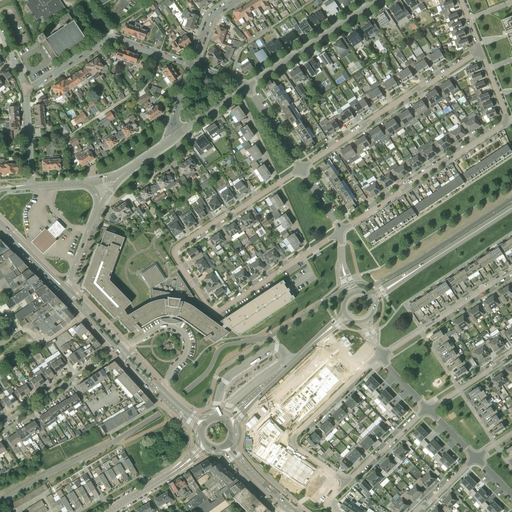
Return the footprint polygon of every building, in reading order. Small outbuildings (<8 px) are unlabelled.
[(26,0),(28,2),(26,4),(26,5),(27,4),(33,13),(32,14),(36,20),(41,17),(45,22),(54,16),(55,17),(57,15),(62,11),(65,9),(59,0),(26,0)] [(201,9),(206,6),(202,0),(193,0),(195,4),(197,3),(201,9)] [(258,8),(260,7),(255,0),(251,3),(260,16),(263,14),(258,8)] [(266,11),(268,10),(261,0),(255,0),(260,7),(261,6),(264,10),(265,10),(266,11)] [(271,6),(268,1),(267,0),(261,0),(268,10),(269,11),(271,10),(269,7),(271,6)] [(340,11),(334,0),(329,3),(328,1),(321,6),(326,13),(329,11),(332,16),(340,11)] [(420,0),(405,0),(409,6),(410,6),(412,9),(414,11),(419,8),(421,11),(423,10),(426,8),(422,2),(420,0)] [(444,14),(449,12),(448,9),(454,6),(452,1),(447,3),(443,4),(444,5),(440,6),(442,11),(440,12),(440,13),(441,15),(444,14)] [(162,11),(167,8),(163,2),(158,5),(162,11)] [(258,18),(260,16),(251,3),(247,6),(251,13),(253,11),(258,18)] [(408,13),(403,5),(400,7),(398,4),(397,4),(394,5),(395,6),(390,9),(397,20),(405,15),(409,21),(412,18),(410,15),(408,13)] [(250,13),(251,13),(247,6),(243,8),(250,19),(251,21),(253,20),(252,18),(252,17),(250,13)] [(162,14),(158,8),(154,11),(158,17),(162,14)] [(247,21),(250,19),(243,8),(238,11),(243,18),(244,17),(247,21)] [(326,19),(320,10),(312,16),(311,15),(309,16),(308,17),(312,24),(315,22),(317,25),(326,19)] [(242,19),(243,18),(238,11),(234,14),(236,18),(234,19),(238,24),(240,23),(239,21),(242,19)] [(187,21),(196,24),(198,17),(194,16),(195,13),(191,12),(190,14),(189,14),(187,21)] [(444,14),(446,20),(449,19),(450,22),(453,21),(459,18),(457,13),(451,15),(449,12),(444,14)] [(383,13),(377,17),(377,18),(379,20),(377,22),(380,26),(381,27),(385,25),(387,28),(392,27),(396,24),(390,15),(386,17),(385,15),(384,13),(383,13)] [(37,39),(38,40),(40,44),(41,43),(53,60),(57,58),(85,39),(73,21),(68,14),(59,20),(60,21),(54,25),(55,27),(42,36),(37,39)] [(312,29),(306,21),(298,26),(297,23),(294,18),(291,20),(294,25),(293,26),(299,34),(302,32),(304,35),(312,29)] [(511,21),(511,22),(510,18),(511,18),(506,20),(501,21),(505,30),(503,31),(503,36),(506,35),(507,35),(508,36),(507,36),(511,46),(511,45),(511,21)] [(193,31),(196,24),(187,21),(185,27),(187,28),(186,30),(189,31),(190,29),(193,31)] [(373,21),(370,23),(369,22),(365,25),(366,26),(362,28),(367,37),(374,32),(376,36),(381,33),(373,21)] [(447,23),(450,28),(452,27),(454,31),(456,30),(463,27),(460,22),(454,24),(453,21),(450,22),(447,23)] [(140,29),(142,29),(143,26),(141,25),(141,24),(135,22),(134,27),(130,36),(137,38),(140,29)] [(130,36),(134,27),(127,24),(127,25),(125,25),(123,29),(125,30),(124,33),(130,36)] [(215,34),(225,38),(226,34),(227,34),(227,32),(229,33),(229,31),(228,31),(229,28),(226,27),(224,27),(224,25),(221,24),(220,28),(218,28),(217,32),(216,32),(215,34)] [(233,29),(241,38),(244,36),(236,27),(233,29)] [(147,31),(142,29),(140,29),(137,38),(143,40),(145,36),(147,37),(149,33),(147,32),(147,31)] [(298,39),(292,30),(281,38),(285,44),(287,42),(289,45),(298,39)] [(457,40),(460,38),(466,36),(464,30),(457,33),(456,30),(454,31),(451,32),(453,37),(456,36),(457,39),(457,40)] [(160,31),(158,32),(155,40),(162,42),(164,36),(160,31)] [(365,39),(363,37),(361,33),(358,35),(357,34),(355,31),(354,32),(351,34),(351,35),(349,36),(349,35),(347,37),(351,44),(352,43),(354,47),(358,45),(359,47),(367,42),(365,39)] [(223,42),(225,38),(215,34),(214,37),(215,37),(213,41),(221,44),(221,46),(222,46),(226,47),(231,48),(232,45),(227,45),(228,44),(223,42)] [(178,40),(183,48),(190,43),(185,36),(178,40)] [(457,40),(457,39),(454,40),(456,46),(459,45),(460,48),(462,47),(464,50),(468,47),(467,46),(469,45),(467,39),(461,42),(460,38),(457,40)] [(176,53),(183,48),(178,40),(171,45),(176,53)] [(283,47),(278,40),(269,46),(268,43),(265,45),(271,53),(273,52),(274,53),(277,52),(280,50),(283,47)] [(340,45),(338,42),(335,44),(334,48),(337,52),(336,52),(338,55),(339,56),(345,52),(351,48),(346,41),(340,45)] [(211,61),(220,55),(218,52),(219,52),(217,50),(218,49),(218,48),(216,49),(214,46),(212,48),(213,50),(207,54),(210,58),(209,58),(211,61)] [(434,53),(440,62),(445,59),(441,54),(444,52),(441,47),(438,49),(437,47),(432,50),(434,53)] [(125,51),(119,49),(117,53),(115,52),(114,56),(116,57),(116,58),(119,59),(119,60),(122,61),(122,60),(125,51)] [(253,49),(249,52),(257,64),(260,62),(261,63),(268,58),(265,54),(267,53),(265,50),(264,51),(263,49),(259,52),(257,49),(255,51),(253,49)] [(132,54),(132,53),(125,51),(122,60),(127,62),(126,65),(125,67),(127,68),(132,54)] [(329,58),(325,53),(325,52),(323,54),(322,53),(318,56),(325,66),(326,66),(328,68),(333,65),(332,63),(334,61),(335,62),(337,60),(334,55),(329,58)] [(435,65),(440,62),(434,53),(431,55),(429,54),(425,57),(429,62),(432,60),(435,65)] [(138,56),(132,54),(127,68),(128,68),(128,67),(131,68),(132,64),(135,65),(136,64),(137,64),(139,60),(137,60),(138,56)] [(220,55),(211,61),(213,63),(215,66),(221,63),(223,65),(228,62),(226,59),(225,60),(225,59),(224,59),(223,57),(221,57),(220,55)] [(429,62),(425,57),(422,59),(420,57),(416,59),(418,61),(425,72),(430,69),(426,64),(429,62)] [(91,63),(98,73),(101,72),(100,71),(103,69),(99,62),(100,62),(98,60),(97,59),(91,63)] [(320,68),(316,63),(313,59),(309,61),(310,63),(305,66),(312,78),(316,75),(314,72),(320,68)] [(414,61),(413,62),(411,60),(408,62),(409,65),(413,70),(415,68),(420,75),(425,72),(418,61),(415,63),(414,61)] [(252,66),(252,63),(250,63),(249,61),(243,65),(242,65),(241,65),(241,64),(238,63),(236,69),(240,70),(240,69),(242,70),(244,73),(247,71),(247,72),(253,68),(252,66)] [(409,65),(408,62),(405,64),(406,67),(405,67),(406,69),(403,71),(409,80),(413,77),(410,72),(413,70),(409,65)] [(101,82),(103,81),(102,79),(100,76),(98,74),(98,73),(91,63),(85,67),(86,68),(86,67),(92,76),(98,85),(102,83),(101,82)] [(474,76),(473,73),(479,70),(477,65),(473,66),(472,64),(468,66),(469,68),(468,68),(469,72),(467,73),(469,78),(471,77),(474,76)] [(166,77),(174,72),(170,66),(167,68),(166,66),(162,69),(163,71),(166,77)] [(89,78),(92,76),(86,67),(86,68),(85,68),(83,69),(81,71),(88,82),(90,80),(89,78)] [(305,76),(302,72),(299,68),(290,74),(296,83),(299,81),(300,82),(301,82),(302,81),(302,80),(302,79),(301,78),(305,76)] [(88,83),(88,82),(81,71),(78,73),(77,73),(76,74),(75,75),(81,83),(83,87),(88,83)] [(409,80),(403,71),(400,73),(398,72),(394,75),(398,80),(400,78),(404,83),(409,80)] [(4,81),(8,87),(10,86),(8,83),(13,79),(8,72),(3,75),(6,80),(4,81)] [(174,72),(166,77),(170,83),(171,82),(172,84),(176,82),(175,80),(178,77),(174,72)] [(474,85),(478,84),(476,81),(483,79),(481,73),(474,76),(471,77),(473,80),(470,81),(472,86),(474,85)] [(69,79),(76,89),(78,88),(77,86),(81,83),(75,75),(74,75),(72,76),(72,77),(69,79)] [(395,81),(398,80),(394,75),(390,77),(389,75),(385,77),(388,81),(394,90),(398,87),(395,81)] [(82,98),(80,94),(78,91),(76,89),(69,79),(67,80),(66,80),(65,81),(65,82),(64,82),(64,81),(63,82),(69,91),(73,88),(80,99),(82,98)] [(8,87),(4,81),(2,83),(0,80),(0,88),(4,86),(6,89),(8,87)] [(394,90),(388,81),(385,83),(383,82),(381,80),(378,82),(379,85),(383,90),(385,88),(389,93),(394,90)] [(270,91),(278,86),(277,86),(274,82),(272,83),(271,81),(267,83),(268,85),(267,86),(270,91)] [(445,84),(451,93),(453,91),(454,93),(459,89),(455,84),(453,85),(449,81),(445,84)] [(69,91),(63,82),(58,85),(65,96),(67,99),(70,97),(67,92),(69,91)] [(478,84),(474,85),(476,89),(473,90),(475,95),(481,93),(480,89),(486,87),(484,82),(478,84)] [(295,88),(301,96),(306,93),(301,84),(295,88)] [(448,94),(451,93),(445,84),(440,87),(443,92),(441,93),(445,99),(447,103),(450,101),(447,97),(449,96),(448,94)] [(58,98),(59,100),(65,96),(58,85),(52,89),(55,94),(53,96),(55,100),(58,98)] [(383,90),(379,85),(372,90),(379,100),(383,97),(380,92),(383,90)] [(273,96),(281,91),(278,86),(270,91),(273,96)] [(374,103),(379,100),(372,90),(368,92),(364,95),(368,100),(370,98),(374,103)] [(445,99),(441,93),(439,95),(435,90),(431,93),(438,104),(440,102),(445,99)] [(277,100),(284,96),(281,91),(273,96),(277,100)] [(438,104),(431,93),(426,96),(429,101),(427,102),(428,104),(432,110),(434,113),(436,111),(434,108),(434,107),(438,104)] [(478,103),(484,101),(490,98),(488,93),(482,95),(481,93),(475,95),(478,103)] [(35,113),(45,112),(44,109),(46,109),(49,106),(49,105),(50,104),(44,95),(38,99),(38,106),(34,106),(35,112),(35,113)] [(365,101),(368,100),(364,95),(360,97),(362,99),(362,101),(359,103),(365,111),(369,108),(365,101)] [(280,105),(287,100),(284,96),(277,100),(280,105)] [(145,107),(147,105),(142,97),(137,100),(140,105),(143,103),(145,107)] [(283,110),(290,105),(287,100),(280,105),(283,110)] [(432,110),(428,104),(426,106),(422,101),(417,104),(423,113),(425,115),(432,110)] [(482,111),(487,109),(494,107),(491,101),(485,104),(484,101),(478,103),(476,104),(477,106),(480,105),(481,108),(482,111)] [(342,110),(351,105),(349,102),(340,108),(342,110)] [(360,115),(365,111),(359,103),(356,104),(354,103),(350,106),(354,111),(357,110),(360,115)] [(148,106),(156,118),(162,114),(159,110),(160,109),(160,107),(160,106),(159,106),(158,106),(157,106),(157,105),(154,108),(151,104),(148,106)] [(421,115),(423,113),(417,104),(413,107),(416,112),(414,113),(417,119),(422,117),(421,115)] [(18,114),(18,107),(14,107),(14,105),(9,105),(9,107),(8,107),(9,115),(18,114)] [(90,108),(94,114),(99,111),(95,105),(90,108)] [(286,115),(293,110),(290,106),(290,105),(283,110),(282,110),(286,115)] [(150,122),(156,118),(148,106),(145,108),(148,112),(145,114),(142,113),(141,114),(140,117),(141,117),(143,120),(147,118),(150,122)] [(234,116),(241,112),(238,106),(234,109),(232,106),(229,108),(234,116)] [(351,113),(354,111),(350,106),(346,109),(347,110),(344,112),(350,121),(354,118),(351,113)] [(487,109),(482,111),(484,116),(486,115),(487,119),(489,118),(490,122),(494,119),(493,117),(497,115),(495,110),(489,112),(487,109)] [(296,115),(293,110),(286,115),(289,120),(296,115)] [(411,124),(417,119),(414,113),(411,115),(408,110),(403,113),(409,122),(411,124)] [(78,116),(82,122),(85,120),(85,119),(87,118),(82,111),(79,113),(80,115),(78,116)] [(45,119),(45,120),(49,120),(48,117),(45,117),(45,112),(35,113),(35,112),(35,120),(45,119)] [(234,116),(238,122),(238,121),(238,122),(245,117),(241,112),(234,116)] [(345,124),(350,121),(344,112),(341,114),(339,113),(335,116),(339,121),(341,119),(345,124)] [(302,118),(299,113),(296,115),(289,120),(292,125),(292,124),(300,120),(302,118)] [(407,124),(409,122),(403,113),(399,116),(402,121),(399,123),(403,129),(408,126),(407,124)] [(9,121),(19,121),(19,114),(18,114),(9,115),(9,120),(0,120),(0,123),(4,123),(9,122),(9,121)] [(470,121),(475,129),(480,126),(477,121),(479,120),(478,118),(476,114),(472,116),(472,118),(473,119),(470,121)] [(336,123),(339,121),(335,116),(332,118),(328,121),(330,124),(336,133),(340,130),(336,123)] [(110,123),(109,122),(108,119),(107,118),(98,123),(102,129),(110,123)] [(46,126),(45,120),(45,119),(35,120),(36,126),(40,126),(40,128),(45,128),(45,126),(46,126)] [(295,129),(303,124),(300,120),(292,124),(295,129)] [(403,129),(399,123),(397,124),(394,120),(389,123),(395,131),(396,133),(403,129)] [(9,121),(9,122),(4,123),(5,123),(6,128),(11,128),(11,130),(15,130),(15,128),(19,128),(19,121),(9,121)] [(331,136),(336,133),(330,124),(328,121),(324,124),(323,122),(320,124),(325,132),(327,131),(331,136)] [(470,133),(475,129),(470,121),(466,123),(466,122),(464,122),(461,124),(465,129),(467,128),(470,133)] [(125,127),(130,135),(134,133),(133,131),(138,128),(134,122),(131,124),(131,125),(130,125),(129,124),(125,127)] [(392,133),(395,131),(389,123),(384,126),(387,129),(384,131),(389,138),(394,135),(392,133)] [(125,127),(123,124),(119,127),(121,131),(117,133),(121,139),(125,136),(126,138),(130,135),(125,127)] [(219,127),(217,128),(214,124),(208,128),(205,129),(210,136),(212,139),(223,132),(219,127)] [(298,134),(306,129),(303,124),(295,129),(298,134)] [(463,131),(465,129),(461,124),(458,126),(458,127),(459,128),(455,130),(461,139),(466,136),(463,131)] [(243,136),(250,131),(246,126),(243,128),(240,125),(235,128),(237,132),(239,131),(243,136)] [(63,136),(68,133),(64,127),(60,130),(63,136)] [(389,138),(384,131),(382,132),(379,127),(374,130),(381,141),(382,142),(386,139),(386,140),(389,138)] [(301,139),(309,134),(306,129),(298,134),(301,139)] [(374,146),(381,141),(374,130),(369,133),(372,138),(370,140),(374,146)] [(456,142),(461,139),(455,130),(452,132),(451,131),(450,131),(447,133),(451,138),(453,137),(456,142)] [(244,148),(249,144),(247,141),(254,137),(250,131),(243,136),(240,138),(243,143),(242,144),(244,148)] [(121,139),(117,133),(113,136),(111,133),(107,136),(114,146),(117,144),(117,142),(121,139)] [(448,140),(451,138),(447,133),(444,135),(443,136),(444,137),(441,140),(447,148),(452,145),(448,140)] [(304,144),(312,139),(312,138),(309,134),(301,139),(304,143),(304,144)] [(94,135),(92,136),(89,138),(92,142),(91,142),(93,144),(96,148),(98,147),(101,146),(104,151),(109,147),(110,149),(114,146),(107,136),(103,139),(105,141),(101,144),(98,140),(94,135)] [(208,142),(207,142),(203,137),(198,140),(198,139),(195,142),(197,145),(193,147),(200,156),(208,151),(205,147),(207,146),(207,143),(208,142)] [(374,146),(370,140),(368,141),(364,137),(360,140),(366,149),(369,147),(370,148),(374,146)] [(312,139),(304,144),(308,149),(309,147),(311,149),(314,147),(313,145),(315,144),(312,139)] [(363,150),(366,149),(360,140),(355,143),(358,148),(356,149),(360,155),(364,152),(363,150)] [(442,151),(447,148),(441,140),(438,142),(437,140),(436,140),(433,142),(436,148),(439,146),(442,151)] [(436,148),(433,142),(430,145),(429,146),(430,147),(427,149),(433,157),(437,154),(434,149),(436,148)] [(503,148),(508,156),(511,153),(511,152),(510,149),(511,148),(509,143),(503,148)] [(251,155),(258,151),(255,145),(251,148),(249,144),(244,148),(246,151),(247,150),(251,156),(251,155)] [(360,155),(356,149),(353,151),(350,146),(346,149),(354,162),(361,157),(360,155)] [(505,159),(508,156),(503,148),(499,150),(505,159)] [(82,167),(88,163),(81,153),(80,151),(78,149),(76,150),(78,153),(74,155),(76,159),(82,167)] [(351,163),(354,162),(346,149),(341,152),(344,156),(342,158),(347,166),(351,163)] [(433,157),(427,149),(424,151),(423,150),(422,150),(419,152),(422,157),(425,156),(428,161),(433,157)] [(85,150),(84,151),(81,153),(88,163),(94,159),(88,151),(87,152),(85,150)] [(420,159),(422,157),(419,152),(417,150),(415,151),(415,153),(416,154),(416,155),(416,156),(413,158),(418,167),(423,164),(420,159)] [(500,161),(505,159),(499,150),(495,153),(500,161)] [(251,155),(255,161),(262,156),(258,151),(251,155)] [(496,164),(500,161),(495,153),(491,156),(496,164)] [(492,167),(496,164),(491,156),(487,158),(492,167)] [(418,167),(413,158),(410,160),(409,159),(408,159),(405,161),(408,166),(410,165),(414,170),(418,167)] [(488,169),(492,167),(487,158),(483,161),(488,169)] [(184,163),(192,175),(195,173),(193,169),(196,167),(190,159),(184,163)] [(9,164),(10,174),(15,174),(17,174),(17,172),(20,172),(19,164),(19,161),(18,162),(18,160),(15,160),(15,162),(14,162),(14,160),(9,161),(9,164)] [(60,169),(60,160),(51,161),(51,170),(60,169)] [(51,170),(51,161),(47,161),(42,161),(42,162),(39,162),(39,166),(42,166),(43,171),(51,170)] [(406,168),(408,166),(405,161),(401,163),(401,164),(402,165),(399,167),(404,176),(409,173),(406,168)] [(484,172),(488,169),(483,161),(479,164),(484,172)] [(10,174),(9,164),(5,164),(5,162),(0,162),(0,173),(2,173),(3,175),(5,174),(5,175),(10,174)] [(331,168),(330,168),(327,163),(325,164),(324,162),(321,165),(322,167),(320,168),(324,173),(324,172),(331,168)] [(190,177),(192,175),(184,163),(178,167),(184,175),(187,173),(190,177)] [(260,175),(267,170),(263,165),(260,167),(257,164),(252,167),(254,171),(256,169),(260,175)] [(399,167),(396,164),(392,167),(389,168),(390,170),(394,176),(396,174),(399,179),(404,176),(399,167)] [(480,175),(484,172),(479,164),(475,166),(480,175)] [(476,177),(480,175),(475,166),(471,169),(476,177)] [(327,177),(334,172),(331,167),(330,168),(331,168),(324,172),(327,177)] [(472,180),(476,177),(471,169),(467,172),(472,180)] [(267,170),(260,175),(264,182),(267,180),(266,179),(271,176),(267,170)] [(392,177),(394,176),(390,170),(387,172),(387,174),(387,175),(384,177),(390,186),(395,182),(392,177)] [(330,182),(338,177),(334,172),(327,177),(330,182)] [(468,183),(472,180),(467,172),(463,174),(468,183)] [(160,179),(165,187),(167,190),(171,188),(169,185),(169,184),(173,181),(169,175),(164,178),(164,177),(160,179)] [(455,179),(460,187),(465,184),(460,176),(455,179)] [(333,187),(341,182),(338,177),(330,182),(333,187)] [(385,189),(390,186),(384,177),(382,178),(381,178),(380,178),(376,180),(380,185),(382,184),(385,189)] [(240,194),(246,189),(245,187),(248,186),(247,185),(245,182),(243,178),(239,180),(240,182),(233,186),(236,191),(238,190),(240,194)] [(161,190),(165,187),(160,179),(156,182),(157,183),(152,186),(156,192),(161,189),(161,190)] [(208,185),(205,179),(198,184),(202,189),(208,185)] [(456,190),(460,187),(455,179),(451,182),(456,190)] [(174,183),(180,192),(185,188),(179,180),(174,183)] [(380,185),(376,180),(375,181),(369,185),(370,186),(376,195),(381,192),(377,187),(380,185)] [(336,191),(344,187),(341,182),(333,187),(336,191)] [(451,193),(456,190),(451,182),(446,185),(451,193)] [(227,189),(220,194),(226,203),(233,198),(233,197),(230,193),(233,191),(228,184),(225,186),(227,189)] [(447,196),(451,193),(446,185),(442,188),(447,196)] [(152,195),(156,192),(152,186),(148,189),(147,188),(143,190),(148,198),(153,196),(152,195)] [(371,198),(376,195),(370,186),(368,188),(367,187),(366,187),(362,189),(365,194),(368,193),(371,198)] [(339,196),(347,191),(344,187),(336,191),(339,196)] [(442,199),(447,196),(442,188),(437,191),(442,199)] [(150,201),(148,198),(143,190),(139,193),(140,194),(135,197),(139,203),(144,200),(147,203),(150,201)] [(222,202),(217,194),(214,190),(211,192),(214,196),(211,198),(212,200),(208,203),(213,211),(219,207),(218,207),(219,206),(219,205),(219,204),(222,202)] [(343,201),(350,196),(347,191),(339,196),(343,201)] [(437,202),(442,199),(437,191),(433,194),(437,202)] [(433,205),(437,202),(433,194),(428,197),(433,205)] [(273,205),(280,200),(276,195),(272,197),(271,196),(268,198),(273,205)] [(353,201),(350,196),(343,201),(345,205),(345,206),(353,201)] [(428,208),(433,205),(428,197),(424,200),(428,208)] [(207,207),(201,198),(196,201),(200,207),(194,211),(200,220),(206,216),(203,212),(204,211),(205,210),(204,209),(207,207)] [(353,201),(345,206),(349,211),(350,210),(352,211),(355,209),(354,207),(356,206),(354,203),(357,201),(356,199),(353,201)] [(274,217),(279,213),(277,210),(283,206),(280,200),(273,205),(269,207),(273,213),(271,214),(274,217)] [(424,211),(428,208),(424,200),(419,203),(424,211)] [(119,207),(127,219),(130,217),(127,213),(130,211),(124,203),(119,207)] [(419,214),(424,211),(419,203),(415,206),(419,214)] [(144,213),(140,206),(136,209),(141,215),(144,213)] [(124,221),(127,219),(119,207),(113,211),(115,213),(110,217),(109,220),(114,222),(114,221),(118,218),(118,219),(121,217),(124,221)] [(408,211),(413,219),(417,216),(412,208),(408,211)] [(409,222),(413,219),(408,211),(404,214),(409,222)] [(196,219),(191,212),(188,214),(189,216),(182,220),(187,228),(188,228),(189,228),(191,227),(191,226),(195,223),(193,221),(196,219)] [(256,218),(255,216),(252,218),(251,217),(249,213),(244,216),(249,225),(252,223),(254,225),(258,222),(256,218)] [(281,225),(288,220),(285,214),(281,217),(279,213),(274,217),(276,220),(277,219),(281,225)] [(183,227),(181,223),(175,214),(171,216),(176,223),(169,228),(174,236),(182,232),(180,229),(183,227)] [(405,224),(409,222),(404,214),(399,216),(405,224)] [(247,227),(249,225),(244,216),(239,220),(242,225),(240,226),(243,232),(248,229),(247,227)] [(401,227),(405,224),(399,216),(396,219),(401,227)] [(397,230),(401,227),(396,219),(391,222),(397,230)] [(282,236),(287,233),(285,230),(292,225),(288,220),(281,225),(276,228),(278,232),(280,231),(281,232),(280,233),(282,236)] [(56,221),(57,222),(54,224),(53,224),(53,225),(47,231),(54,239),(61,233),(62,232),(61,232),(64,229),(64,230),(65,229),(64,229),(57,222),(57,221),(56,221)] [(393,232),(397,230),(391,222),(387,224),(393,232)] [(237,233),(238,235),(243,232),(240,226),(237,228),(234,223),(229,226),(234,235),(237,233)] [(389,235),(393,232),(387,224),(383,227),(389,235)] [(232,237),(234,235),(229,226),(224,230),(227,235),(225,236),(228,242),(233,239),(232,237)] [(385,237),(389,235),(383,227),(379,230),(385,237)] [(44,254),(57,240),(46,229),(32,242),(44,254)] [(381,240),(385,237),(379,230),(375,232),(381,240)] [(226,332),(223,329),(221,328),(220,327),(196,310),(195,309),(193,307),(191,306),(189,305),(184,302),(186,296),(193,297),(177,272),(176,273),(177,274),(176,281),(177,281),(175,294),(159,291),(152,290),(152,287),(164,279),(155,265),(141,275),(150,288),(151,303),(146,304),(143,306),(127,316),(124,310),(131,303),(109,281),(124,238),(105,231),(99,248),(98,250),(95,249),(94,253),(82,286),(113,317),(114,316),(116,317),(116,318),(117,316),(121,319),(120,320),(130,331),(135,328),(138,332),(139,332),(138,331),(140,329),(140,330),(141,330),(138,327),(144,323),(152,318),(153,317),(155,317),(157,316),(163,314),(170,314),(171,314),(173,315),(179,316),(185,319),(190,323),(197,328),(207,336),(204,338),(204,339),(205,338),(206,340),(205,340),(206,341),(210,338),(214,340),(226,332)] [(377,243),(381,240),(375,232),(371,235),(377,243)] [(224,245),(228,242),(225,236),(222,238),(219,233),(214,236),(221,248),(221,247),(223,246),(224,245)] [(290,244),(297,239),(293,234),(289,236),(287,233),(282,236),(280,237),(282,241),(283,240),(287,246),(290,244)] [(256,235),(248,240),(251,244),(259,239),(256,235)] [(373,246),(377,243),(371,235),(366,239),(368,242),(370,241),(373,246)] [(209,239),(212,244),(212,245),(210,246),(215,254),(217,252),(218,253),(218,252),(217,251),(221,248),(222,250),(223,249),(221,247),(221,248),(214,236),(209,239)] [(297,239),(290,244),(294,251),(297,249),(296,248),(300,245),(297,239)] [(1,241),(0,242),(0,255),(3,254),(3,255),(10,250),(1,241)] [(510,250),(506,243),(503,245),(502,243),(500,245),(505,253),(510,250)] [(278,252),(277,251),(274,246),(272,248),(271,249),(270,249),(271,251),(268,253),(274,262),(279,259),(275,253),(278,252)] [(498,258),(503,255),(498,247),(498,246),(495,248),(496,249),(493,251),(498,258)] [(197,259),(203,255),(200,250),(198,252),(195,248),(194,249),(193,248),(189,250),(190,252),(187,254),(191,259),(196,256),(197,259)] [(3,255),(0,256),(0,261),(1,261),(2,263),(14,254),(10,250),(3,255)] [(269,265),(274,262),(268,253),(265,255),(264,253),(262,254),(260,251),(257,253),(259,256),(263,262),(266,260),(269,265)] [(498,258),(493,251),(490,253),(490,252),(487,253),(493,261),(498,258)] [(488,265),(493,261),(487,253),(485,255),(486,256),(483,258),(488,265)] [(2,263),(0,264),(0,279),(4,277),(23,264),(14,254),(2,263)] [(197,269),(206,263),(204,260),(206,259),(203,255),(197,259),(199,261),(194,264),(197,269)] [(260,264),(263,262),(259,256),(255,259),(256,261),(253,263),(259,272),(264,269),(260,264)] [(488,265),(483,258),(480,259),(480,258),(477,260),(483,268),(488,265)] [(478,271),(483,268),(477,260),(475,261),(476,262),(473,264),(478,271)] [(207,273),(213,270),(209,265),(208,266),(206,263),(197,269),(200,274),(205,271),(207,273)] [(259,272),(253,263),(250,265),(249,263),(244,266),(248,272),(251,270),(254,275),(259,272)] [(29,269),(23,264),(4,277),(8,283),(29,269)] [(478,271),(473,264),(470,266),(470,265),(467,266),(473,275),(478,271)] [(245,273),(248,272),(244,266),(242,267),(242,268),(240,266),(235,269),(238,273),(244,282),(249,279),(245,273)] [(468,278),(473,275),(467,266),(465,268),(466,269),(463,271),(468,278)] [(29,269),(8,283),(13,290),(25,282),(29,279),(28,278),(34,274),(29,269)] [(207,284),(216,278),(214,275),(216,274),(213,270),(207,273),(209,276),(204,279),(207,284)] [(468,278),(463,271),(460,273),(460,271),(457,273),(463,281),(468,278)] [(244,282),(238,273),(235,275),(234,273),(229,276),(233,281),(235,280),(239,285),(244,282)] [(458,285),(463,281),(457,273),(455,274),(456,275),(453,277),(458,285)] [(38,279),(34,274),(28,278),(29,279),(25,282),(26,284),(19,289),(21,292),(36,281),(38,279)] [(458,285),(453,277),(450,279),(450,278),(447,280),(453,288),(458,285)] [(217,288),(222,284),(219,280),(217,281),(216,278),(207,284),(210,289),(215,285),(217,288)] [(9,310),(27,297),(30,295),(27,291),(31,289),(34,293),(45,285),(38,279),(36,281),(21,292),(4,303),(9,310)] [(223,325),(221,328),(223,329),(226,327),(238,336),(294,299),(292,296),(291,296),(288,292),(289,291),(288,290),(287,289),(286,289),(283,285),(284,284),(282,281),(224,319),(221,323),(223,325)] [(445,293),(450,289),(445,281),(443,283),(443,284),(441,286),(445,293)] [(222,284),(217,288),(218,290),(213,294),(217,299),(220,297),(221,299),(225,296),(224,295),(225,294),(223,290),(225,289),(222,284)] [(49,290),(45,285),(34,293),(30,295),(27,297),(31,303),(32,302),(49,290)] [(445,293),(441,286),(438,287),(437,286),(435,288),(440,296),(445,293)] [(511,290),(508,286),(503,289),(509,298),(511,296),(511,290)] [(435,299),(440,296),(435,288),(433,289),(433,290),(431,292),(435,299)] [(506,300),(509,298),(503,289),(498,293),(501,297),(499,299),(498,298),(503,305),(508,302),(506,300)] [(56,296),(49,290),(32,302),(31,303),(14,314),(19,321),(48,302),(48,303),(49,303),(56,296)] [(435,299),(431,292),(428,294),(427,293),(425,294),(430,303),(435,299)] [(425,306),(430,303),(425,294),(423,296),(423,297),(421,299),(425,306)] [(54,309),(61,302),(56,296),(49,303),(48,303),(47,306),(34,314),(35,316),(36,318),(37,317),(52,307),(54,309)] [(503,305),(498,298),(499,299),(496,300),(493,296),(488,299),(494,308),(497,306),(498,308),(503,305)] [(425,306),(421,299),(418,301),(417,300),(415,301),(420,309),(425,306)] [(491,310),(494,308),(488,299),(483,302),(486,307),(484,309),(483,308),(488,315),(493,312),(491,310)] [(415,313),(420,309),(415,301),(413,302),(413,303),(410,305),(412,309),(410,310),(413,313),(415,312),(415,313)] [(67,308),(61,302),(54,309),(52,307),(37,317),(38,319),(32,323),(35,327),(37,326),(56,312),(60,316),(66,310),(67,308)] [(488,315),(483,308),(484,309),(481,310),(478,306),(473,309),(479,318),(482,316),(483,318),(488,315)] [(45,335),(46,333),(56,326),(53,324),(61,317),(64,320),(68,317),(67,316),(71,313),(67,308),(66,310),(60,316),(56,312),(37,326),(45,335)] [(476,320),(479,318),(473,309),(468,312),(471,317),(469,318),(468,318),(473,325),(478,322),(476,320)] [(56,326),(46,333),(50,337),(55,334),(64,328),(67,325),(75,317),(71,313),(67,316),(68,317),(64,320),(56,327),(56,326)] [(473,325),(468,318),(469,319),(466,320),(463,316),(458,319),(464,328),(467,326),(468,328),(473,325)] [(461,330),(464,328),(458,319),(453,322),(456,327),(454,328),(453,327),(453,328),(454,329),(456,332),(458,335),(463,332),(461,330)] [(77,334),(84,327),(81,323),(77,327),(76,326),(75,325),(72,328),(77,334)] [(84,334),(87,331),(84,327),(77,334),(80,337),(84,334)] [(442,342),(448,337),(445,332),(443,328),(437,332),(437,333),(430,337),(432,340),(433,340),(434,342),(440,338),(442,342)] [(511,335),(509,330),(506,332),(503,329),(499,332),(503,338),(506,337),(510,342),(511,341),(511,342),(511,341),(511,335)] [(90,341),(94,338),(91,335),(87,330),(87,331),(84,334),(90,341)] [(501,340),(503,338),(499,332),(492,337),(494,340),(500,350),(500,349),(503,347),(503,346),(504,346),(501,340)] [(451,347),(450,344),(452,343),(448,337),(442,342),(444,345),(438,349),(440,351),(439,351),(441,354),(448,350),(447,350),(451,347)] [(94,338),(90,341),(93,344),(92,346),(91,347),(94,351),(100,348),(99,347),(99,345),(100,345),(94,338)] [(500,350),(494,340),(491,342),(488,339),(484,342),(488,348),(491,346),(495,352),(496,351),(496,352),(500,349),(500,350)] [(486,350),(488,348),(484,342),(477,347),(479,350),(485,359),(488,357),(488,356),(489,355),(486,350)] [(457,355),(455,353),(457,351),(454,345),(451,347),(447,350),(448,350),(450,353),(444,357),(445,359),(447,362),(453,358),(457,355)] [(91,347),(83,352),(86,357),(90,354),(91,354),(94,351),(91,347)] [(77,351),(82,359),(86,357),(83,352),(81,348),(77,351)] [(485,359),(479,350),(476,352),(473,349),(469,352),(473,358),(476,356),(480,362),(481,361),(481,362),(485,359),(485,360),(485,359)] [(73,354),(78,362),(82,359),(77,351),(73,354)] [(464,362),(465,362),(463,359),(462,359),(459,353),(457,355),(453,358),(455,361),(449,365),(451,367),(450,367),(452,370),(458,366),(464,362)] [(54,358),(61,369),(65,366),(64,364),(66,363),(63,357),(60,354),(54,358)] [(78,362),(73,354),(67,358),(69,361),(70,361),(71,360),(74,365),(78,362)] [(61,369),(54,358),(46,363),(47,365),(53,374),(61,369)] [(468,367),(465,362),(464,362),(458,366),(460,369),(454,373),(456,375),(455,376),(457,378),(464,374),(465,374),(468,372),(466,369),(468,367)] [(113,370),(114,363),(112,363),(107,366),(102,369),(105,374),(106,374),(108,377),(109,376),(107,372),(112,369),(113,370)] [(114,363),(113,370),(115,370),(118,374),(116,376),(117,378),(120,375),(124,372),(120,368),(116,364),(114,363)] [(53,374),(47,365),(43,368),(42,366),(39,368),(40,369),(46,379),(48,377),(50,379),(54,376),(53,374)] [(339,381),(326,367),(285,407),(299,422),(328,394),(326,393),(339,381)] [(46,379),(40,369),(33,374),(36,378),(40,385),(45,382),(44,380),(46,379)] [(98,372),(104,380),(108,377),(106,374),(105,374),(102,369),(98,372)] [(94,375),(100,383),(104,380),(98,372),(94,375)] [(120,382),(127,375),(124,372),(120,375),(117,378),(120,382)] [(511,384),(508,377),(505,379),(501,374),(500,375),(500,374),(496,376),(502,386),(505,384),(508,386),(511,384)] [(90,377),(96,385),(100,383),(94,375),(90,377)] [(127,375),(120,382),(123,385),(130,379),(127,375)] [(500,388),(502,386),(496,376),(496,377),(493,379),(492,380),(495,386),(493,387),(492,387),(497,394),(501,391),(500,388)] [(86,380),(92,388),(96,385),(90,377),(86,380)] [(364,384),(369,388),(376,381),(372,377),(364,384)] [(32,388),(29,383),(25,378),(20,381),(24,386),(21,388),(26,395),(31,392),(29,390),(32,388)] [(40,385),(36,378),(29,383),(32,388),(34,386),(36,388),(40,385)] [(130,379),(123,385),(126,389),(134,383),(130,379)] [(88,390),(92,388),(86,380),(83,382),(88,390)] [(374,397),(378,393),(375,390),(380,385),(376,381),(369,388),(373,393),(371,394),(374,397)] [(88,390),(83,382),(78,385),(80,388),(79,388),(82,393),(83,393),(84,393),(88,390)] [(134,383),(126,389),(130,392),(137,386),(134,383)] [(137,386),(130,392),(133,396),(136,393),(140,389),(137,386)] [(18,397),(14,392),(11,387),(6,390),(10,395),(7,397),(12,404),(16,401),(15,399),(18,397)] [(479,398),(486,394),(482,389),(480,390),(478,387),(474,389),(475,390),(468,394),(470,397),(472,399),(477,395),(479,398)] [(26,395),(21,388),(14,392),(18,397),(20,396),(21,398),(26,395)] [(136,393),(143,400),(146,397),(144,394),(140,389),(136,393)] [(378,398),(382,402),(389,395),(385,390),(380,395),(378,393),(374,397),(376,399),(378,398)] [(71,397),(76,405),(79,403),(81,405),(83,404),(76,394),(71,397)] [(489,404),(487,401),(489,400),(486,394),(479,398),(482,401),(476,405),(477,408),(479,411),(485,407),(485,406),(489,404)] [(349,399),(356,407),(358,408),(365,401),(360,397),(358,399),(353,395),(349,399)] [(384,408),(387,410),(391,406),(389,404),(394,399),(389,395),(382,402),(386,406),(384,408)] [(12,404),(7,397),(0,402),(4,407),(6,405),(7,407),(12,404)] [(76,405),(71,397),(67,400),(73,410),(74,410),(76,409),(74,406),(76,405)] [(146,410),(154,405),(146,397),(143,400),(145,403),(145,405),(144,405),(146,410)] [(346,409),(351,414),(353,411),(352,411),(356,407),(349,399),(345,403),(349,407),(346,409)] [(73,410),(67,400),(62,403),(67,410),(70,408),(72,411),(73,410)] [(497,410),(497,411),(497,410),(495,407),(491,402),(489,404),(485,406),(485,407),(487,410),(481,413),(483,416),(482,416),(484,419),(490,415),(497,410)] [(67,410),(62,403),(58,405),(57,405),(64,415),(66,418),(67,417),(66,414),(65,411),(67,410)] [(391,411),(395,415),(403,408),(398,404),(394,409),(391,406),(387,410),(389,413),(391,411)] [(57,405),(53,408),(57,416),(61,413),(62,416),(64,415),(57,405)] [(144,405),(136,410),(135,410),(138,415),(143,412),(146,410),(144,405)] [(129,409),(134,417),(138,415),(135,410),(136,410),(133,407),(129,409)] [(57,416),(53,408),(48,411),(55,421),(56,421),(55,421),(57,420),(55,417),(57,416)] [(336,412),(343,419),(348,415),(348,416),(351,414),(346,409),(344,411),(341,408),(336,412)] [(403,408),(395,415),(399,420),(407,412),(403,408)] [(134,417),(129,409),(125,412),(130,420),(134,417)] [(500,416),(497,411),(497,410),(490,415),(492,418),(486,422),(488,424),(489,427),(496,423),(500,420),(499,420),(498,417),(500,416)] [(55,421),(48,411),(48,412),(44,414),(49,422),(51,424),(55,421)] [(130,420),(125,412),(121,414),(126,422),(130,420)] [(343,419),(336,412),(332,416),(336,420),(333,422),(338,426),(340,424),(339,423),(343,419)] [(49,422),(44,414),(39,418),(40,419),(38,421),(44,429),(48,426),(47,423),(49,422)] [(126,422),(121,414),(117,416),(122,424),(125,422),(126,422)] [(122,424),(117,416),(113,419),(113,418),(112,418),(117,427),(122,424)] [(117,427),(112,418),(108,421),(113,429),(117,427)] [(496,423),(498,426),(492,430),(493,432),(495,435),(502,430),(502,431),(505,429),(503,426),(505,424),(502,418),(499,420),(500,420),(496,423)] [(380,422),(376,426),(383,434),(384,435),(388,430),(384,426),(386,423),(385,422),(382,419),(379,421),(380,422)] [(335,428),(338,426),(333,422),(331,424),(328,420),(323,424),(330,432),(335,428)] [(30,424),(36,433),(39,431),(39,432),(44,429),(38,421),(35,422),(34,421),(30,424)] [(113,429),(108,421),(104,423),(109,432),(113,429)] [(281,432),(270,421),(260,431),(264,435),(261,444),(264,446),(259,457),(271,465),(272,464),(303,485),(313,471),(273,443),(281,432)] [(75,436),(67,423),(65,424),(68,430),(72,437),(75,436)] [(109,432),(104,423),(100,426),(102,432),(103,432),(105,434),(109,432)] [(30,424),(25,427),(32,437),(36,434),(36,433),(30,424)] [(322,432),(320,434),(325,439),(327,437),(326,436),(330,432),(323,424),(319,428),(322,432)] [(32,437),(25,427),(25,426),(20,429),(25,437),(28,440),(30,438),(32,440),(33,439),(32,437)] [(379,438),(383,434),(376,426),(375,426),(369,432),(373,437),(376,435),(379,438)] [(412,434),(417,439),(425,431),(420,426),(420,427),(419,426),(417,429),(412,434)] [(21,440),(23,442),(24,441),(23,438),(25,437),(20,429),(16,432),(21,440)] [(429,435),(425,431),(417,439),(420,443),(422,446),(426,442),(424,440),(429,435)] [(21,440),(16,432),(16,433),(12,436),(17,443),(20,441),(21,444),(23,443),(23,442),(21,440)] [(373,437),(369,432),(363,439),(371,447),(375,443),(371,439),(373,437)] [(322,441),(325,439),(320,434),(318,436),(314,433),(310,436),(317,444),(321,440),(322,441)] [(17,443),(12,436),(7,439),(14,449),(16,448),(14,445),(17,443)] [(319,445),(317,444),(310,436),(305,440),(314,450),(319,445)] [(363,439),(356,445),(361,449),(363,447),(366,451),(371,447),(363,439)] [(426,447),(430,451),(438,444),(433,440),(429,444),(426,442),(422,446),(425,448),(426,447)] [(400,446),(397,448),(405,456),(408,454),(410,455),(414,451),(409,447),(407,449),(402,444),(400,446)] [(442,448),(438,444),(430,451),(434,456),(433,457),(435,460),(439,455),(437,453),(442,448)] [(358,452),(361,449),(356,445),(350,451),(358,459),(362,455),(358,452)] [(407,458),(405,456),(397,448),(395,450),(395,451),(393,453),(398,457),(395,460),(400,465),(407,458)] [(343,458),(347,462),(350,460),(354,464),(358,459),(350,451),(343,458)] [(120,464),(122,467),(131,462),(124,452),(120,454),(124,461),(120,464)] [(444,465),(451,458),(447,453),(442,458),(441,457),(440,456),(439,455),(435,460),(442,466),(444,465)] [(111,469),(113,473),(122,467),(120,464),(116,457),(111,459),(115,466),(111,469)] [(351,467),(347,462),(343,458),(343,457),(338,462),(347,471),(351,467)] [(394,471),(400,465),(395,460),(393,462),(389,457),(387,459),(387,458),(384,461),(394,471)] [(455,462),(451,458),(444,465),(448,469),(455,462)] [(200,465),(205,473),(218,463),(217,463),(207,461),(200,465)] [(387,478),(394,471),(384,461),(381,464),(381,465),(380,466),(384,471),(382,473),(387,478)] [(102,474),(105,478),(113,473),(111,469),(107,462),(103,464),(107,471),(102,474)] [(131,462),(122,467),(124,471),(129,469),(133,476),(137,473),(131,462)] [(205,473),(195,479),(200,486),(208,481),(220,472),(221,473),(225,469),(223,468),(222,469),(218,463),(205,473)] [(195,479),(205,473),(200,465),(191,471),(195,479)] [(105,478),(102,474),(98,467),(94,469),(98,476),(94,479),(96,483),(105,478)] [(122,467),(113,473),(116,477),(120,474),(124,481),(128,478),(124,471),(122,467)] [(425,476),(433,484),(435,482),(436,480),(432,475),(434,473),(430,468),(425,472),(427,474),(425,476)] [(208,481),(200,486),(202,488),(205,486),(206,487),(213,482),(215,484),(230,474),(225,469),(221,473),(220,472),(208,481)] [(387,478),(382,473),(380,475),(375,471),(373,473),(373,472),(370,474),(378,482),(380,485),(387,478)] [(208,499),(202,491),(194,481),(188,472),(183,475),(188,484),(191,482),(192,484),(192,485),(197,492),(195,493),(198,496),(189,502),(184,505),(188,511),(189,511),(194,509),(199,506),(208,499)] [(113,473),(105,478),(107,482),(111,479),(115,486),(120,483),(116,477),(113,473)] [(84,490),(93,485),(86,474),(82,477),(86,484),(82,486),(84,490)] [(213,495),(236,479),(230,474),(215,484),(207,490),(206,488),(202,491),(208,499),(213,495)] [(378,482),(370,474),(368,477),(366,479),(371,484),(369,486),(371,489),(373,491),(377,487),(375,485),(378,482)] [(430,487),(433,484),(425,476),(422,479),(420,477),(416,481),(421,486),(423,483),(428,488),(430,486),(430,487)] [(473,480),(469,476),(460,485),(464,489),(466,487),(473,480)] [(175,481),(185,498),(191,494),(189,491),(186,493),(184,490),(183,490),(182,490),(181,489),(186,486),(181,477),(175,481)] [(105,478),(96,483),(98,487),(103,484),(107,491),(111,489),(107,482),(105,478)] [(84,490),(82,486),(78,479),(73,482),(77,489),(73,491),(75,495),(84,490)] [(221,494),(224,493),(239,482),(236,479),(213,495),(216,500),(217,499),(220,497),(222,495),(221,494)] [(474,491),(472,489),(477,484),(473,480),(466,487),(470,491),(468,493),(470,495),(474,491)] [(185,498),(175,481),(168,485),(173,493),(178,491),(179,491),(179,493),(178,493),(180,497),(177,499),(178,502),(185,498)] [(418,488),(421,486),(416,481),(412,485),(414,487),(411,490),(419,498),(422,495),(422,494),(423,493),(418,488)] [(239,482),(224,493),(229,500),(233,497),(245,487),(239,482)] [(371,489),(369,486),(364,482),(363,482),(360,485),(360,486),(364,491),(361,493),(366,498),(371,494),(369,491),(371,489)] [(75,495),(73,491),(69,484),(64,487),(69,494),(64,496),(67,500),(75,495)] [(93,485),(84,490),(86,494),(91,492),(95,499),(99,496),(93,485)] [(245,487),(233,497),(247,511),(250,511),(261,503),(245,487)] [(67,500),(64,496),(60,489),(56,492),(60,499),(55,502),(58,506),(67,500)] [(485,493),(481,489),(476,493),(474,491),(470,495),(472,498),(473,497),(477,501),(485,493)] [(90,501),(86,494),(84,490),(75,495),(78,499),(82,497),(86,504),(90,501)] [(416,500),(419,498),(411,490),(409,492),(406,490),(402,494),(407,499),(410,497),(414,501),(416,500)] [(160,495),(166,504),(169,502),(170,503),(173,501),(168,492),(167,491),(165,492),(166,493),(164,494),(164,493),(160,495)] [(487,504),(485,502),(490,497),(485,493),(477,501),(476,502),(483,508),(487,504)] [(49,503),(54,500),(51,494),(46,497),(49,503)] [(405,501),(407,499),(402,494),(398,498),(400,500),(398,503),(405,511),(408,509),(407,508),(409,506),(405,501)] [(446,498),(453,506),(456,503),(458,505),(462,501),(458,497),(458,496),(455,499),(450,494),(449,495),(446,498)] [(82,506),(78,499),(75,495),(67,500),(69,504),(73,502),(77,509),(82,506)] [(166,504),(160,495),(157,497),(157,498),(154,500),(160,510),(164,508),(162,506),(166,504)] [(346,498),(340,508),(345,511),(350,503),(351,501),(347,498),(346,498)] [(451,508),(453,506),(446,498),(443,500),(443,501),(442,502),(446,507),(444,509),(446,511),(451,511),(453,510),(451,508)] [(208,499),(199,506),(201,510),(202,510),(204,508),(206,506),(208,505),(211,503),(208,499)] [(404,511),(405,511),(398,503),(394,499),(391,502),(393,503),(389,507),(393,511),(394,511),(396,510),(398,511),(404,511)] [(58,506),(55,502),(54,500),(49,503),(53,508),(57,505),(57,506),(58,506)] [(67,500),(58,506),(60,510),(65,507),(67,511),(71,511),(73,511),(69,504),(67,500)] [(488,511),(491,511),(498,506),(494,501),(489,506),(487,504),(483,508),(485,510),(486,510),(488,511)] [(142,506),(146,511),(151,511),(154,510),(150,503),(146,505),(146,504),(142,506)] [(261,503),(250,511),(265,511),(268,510),(261,503)] [(349,511),(354,506),(350,503),(345,511),(346,511),(349,511)]
